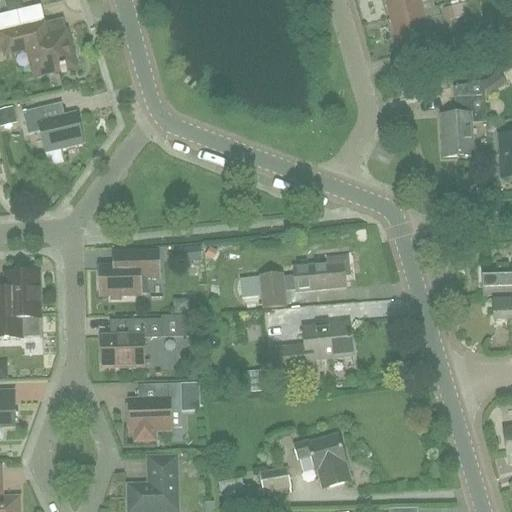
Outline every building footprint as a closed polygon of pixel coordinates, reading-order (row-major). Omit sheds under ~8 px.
[(435,0),(430,0),(428,1),(428,0),(384,0),(390,22),(438,9),(435,0)] [(468,1),(454,5),(458,19),(462,18),(466,32),(487,26),(482,9),(471,12),(468,2),(468,1)] [(0,16),(0,36),(5,56),(27,51),(34,79),(75,69),(68,43),(65,43),(64,39),(56,35),(45,38),(37,8),(0,16)] [(447,43),(438,9),(390,22),(399,54),(430,45),(431,47),(447,43)] [(451,42),(455,60),(482,52),(478,35),(451,42)] [(486,124),(485,119),(483,84),(453,90),(454,97),(452,97),(453,116),(439,117),(441,159),(472,157),(470,125),(486,124)] [(41,109),(22,114),(27,137),(40,134),(45,154),(83,145),(76,115),(44,123),(41,109)] [(511,136),(497,137),(500,178),(511,177),(511,136)] [(148,279),(158,279),(158,254),(114,255),(114,269),(99,270),(100,297),(148,296),(148,279)] [(327,260),(327,265),(293,269),(294,279),(282,280),(282,276),(259,279),(263,310),(285,307),(284,291),(295,290),(296,294),(344,289),(345,289),(343,276),(349,276),(347,258),(327,260)] [(511,294),(511,269),(508,270),(508,263),(496,264),(496,271),(482,271),(483,296),(492,295),(511,294)] [(39,338),(39,319),(37,275),(35,275),(30,271),(22,272),(18,276),(5,276),(6,292),(0,292),(0,340),(20,340),(20,339),(39,338)] [(511,294),(492,295),(493,319),(507,319),(508,325),(511,325),(511,294)] [(143,368),(142,339),(161,339),(161,322),(129,322),(129,338),(101,339),(102,369),(143,368)] [(312,360),(352,356),(348,324),(302,329),(304,347),(273,351),(275,374),(313,370),(312,360)] [(170,432),(169,413),(174,413),(173,402),(180,402),(179,386),(155,387),(156,402),(129,402),(130,433),(134,433),(135,443),(154,443),(154,432),(170,432)] [(0,439),(1,440),(3,438),(3,430),(15,429),(14,393),(0,393),(0,439)] [(511,428),(503,430),(508,464),(511,463),(511,485),(510,486),(511,492),(511,428)] [(296,461),(310,457),(314,473),(318,472),(323,489),(349,482),(344,463),(345,463),(337,436),(307,444),(307,443),(292,447),(296,461)] [(128,487),(128,511),(167,511),(167,504),(176,504),(175,459),(148,460),(149,487),(128,487)] [(291,495),(291,490),(287,469),(259,474),(263,495),(268,494),(269,499),(291,495)] [(0,511),(17,511),(18,500),(0,500),(0,492),(0,511)]
